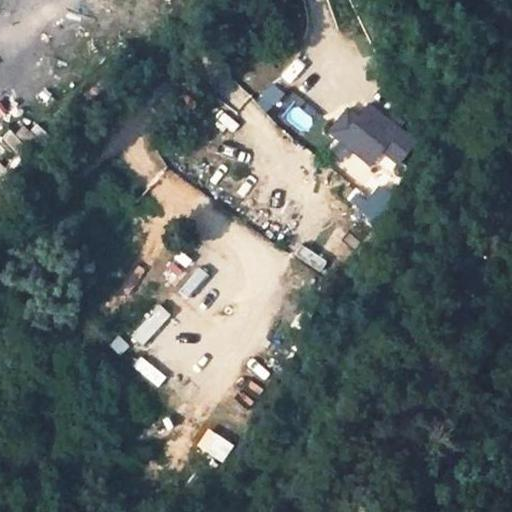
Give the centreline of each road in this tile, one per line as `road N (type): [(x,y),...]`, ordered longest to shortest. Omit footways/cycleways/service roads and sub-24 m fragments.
road 1 (track): [(250,0),(162,116),(0,283)]
road 2 (unclassified): [(355,511),(511,194)]
